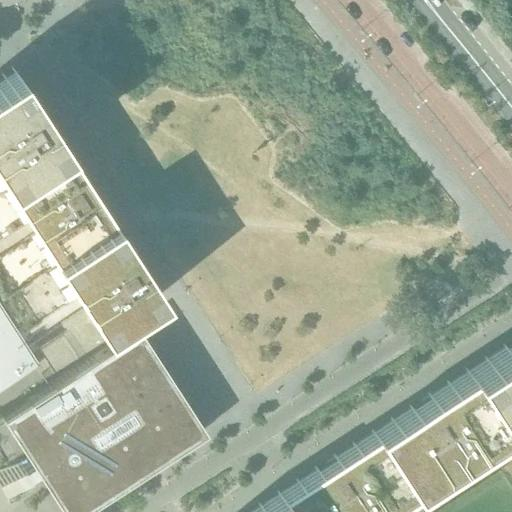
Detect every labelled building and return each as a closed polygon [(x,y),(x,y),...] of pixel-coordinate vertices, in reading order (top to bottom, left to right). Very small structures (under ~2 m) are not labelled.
[(0,129),(37,106),(12,69),(0,76),(0,129)] [(111,221),(74,164),(60,143),(37,106),(0,129),(0,311),(16,337),(75,298),(99,336),(128,317),(160,297),(111,221)] [(0,376),(30,357),(16,337),(0,311),(0,376)] [(78,511),(203,432),(136,328),(0,416),(0,417),(61,511),(78,511)] [(511,423),(511,337),(472,364),(511,424),(511,423)] [(417,485),(511,424),(472,364),(378,425),(417,485)] [(300,511),(374,511),(417,485),(378,425),(284,485),(300,511)] [(300,511),(284,485),(242,511),(300,511)]
